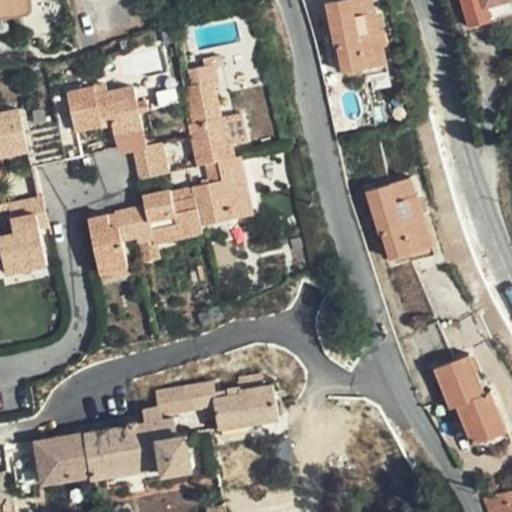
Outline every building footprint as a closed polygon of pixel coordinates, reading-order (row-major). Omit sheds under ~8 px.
[(0,0),(0,14),(20,12),(22,5),(21,0),(0,0)] [(340,0),(327,3),(336,45),(338,45),(344,71),(388,62),(376,12),(374,9),(372,0),(340,0)] [(511,0),(459,0),(467,26),(511,13),(511,0)] [(199,165),(207,164),(231,158),(228,145),(232,143),(225,117),(221,118),(213,82),(204,84),(202,76),(191,78),(192,86),(187,87),(195,124),(191,125),(199,165)] [(111,117),(112,121),(115,134),(144,128),(135,87),(97,94),(95,86),(69,92),(77,128),(57,132),(60,149),(82,145),(78,128),(103,123),(102,118),(111,117)] [(0,156),(30,150),(27,137),(21,108),(0,112),(0,156)] [(235,115),(225,117),(232,143),(241,141),(235,115)] [(31,155),(60,149),(57,132),(27,137),(30,150),(31,155)] [(164,142),(135,147),(142,178),(171,173),(164,142)] [(60,149),(62,159),(84,154),(82,145),(60,149)] [(34,165),(62,159),(60,149),(31,155),(34,165)] [(194,186),(196,197),(202,225),(253,213),(240,156),(231,158),(207,164),(211,183),(194,186)] [(414,251),(417,259),(436,253),(418,196),(416,196),(410,178),(367,191),(380,233),(384,232),(392,258),(414,251)] [(146,203),(130,207),(137,238),(152,234),(154,243),(203,232),(202,225),(196,197),(174,201),(171,189),(144,194),(146,203)] [(43,197),(0,205),(0,236),(5,259),(22,256),(24,268),(48,263),(42,230),(38,215),(47,213),(43,197)] [(122,241),(137,238),(130,207),(116,210),(119,224),(111,226),(109,213),(89,217),(101,271),(128,266),(122,241)] [(50,228),(47,213),(38,215),(42,230),(50,228)] [(8,272),(24,268),(22,256),(5,259),(8,272)] [(416,259),(390,267),(409,327),(435,319),(416,259)] [(130,275),(128,266),(101,271),(103,280),(130,275)] [(347,355),(353,352),(350,343),(343,346),(347,355)] [(487,411),(499,405),(494,391),(485,394),(472,355),(439,367),(460,426),(468,424),(475,443),(496,436),(487,411)] [(88,431),(95,473),(96,477),(164,465),(165,471),(194,465),(189,432),(178,433),(174,412),(204,406),(210,434),(277,419),(270,384),(241,390),(240,386),(230,388),(229,393),(216,396),(212,380),(158,391),(160,406),(145,408),(146,421),(88,431)] [(509,431),(499,405),(487,411),(496,436),(509,431)] [(95,473),(88,431),(38,441),(44,481),(95,473)] [(511,511),(511,490),(484,497),(489,511),(511,511)]
